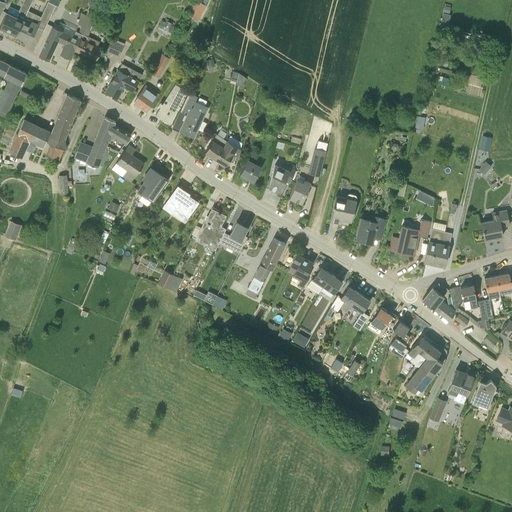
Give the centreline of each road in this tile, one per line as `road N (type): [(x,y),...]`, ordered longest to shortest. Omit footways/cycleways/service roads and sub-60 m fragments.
road 1 (tertiary): [(408,295),(221,184),(99,97),(0,43)]
road 2 (tertiary): [(511,376),(408,295)]
